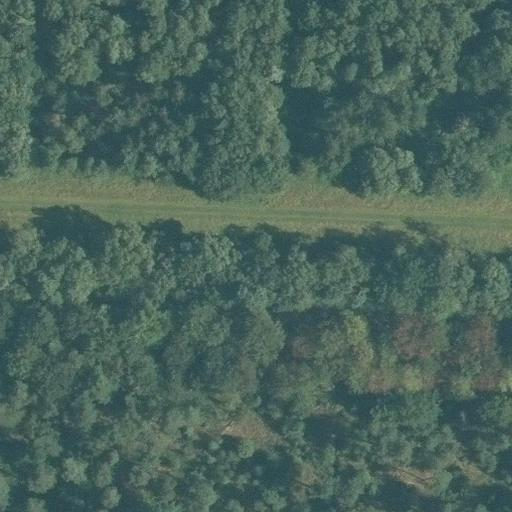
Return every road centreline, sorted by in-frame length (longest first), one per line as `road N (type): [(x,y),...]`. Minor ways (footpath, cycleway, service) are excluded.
road 1 (track): [(511,327),(0,303)]
road 2 (track): [(0,204),(511,224)]
